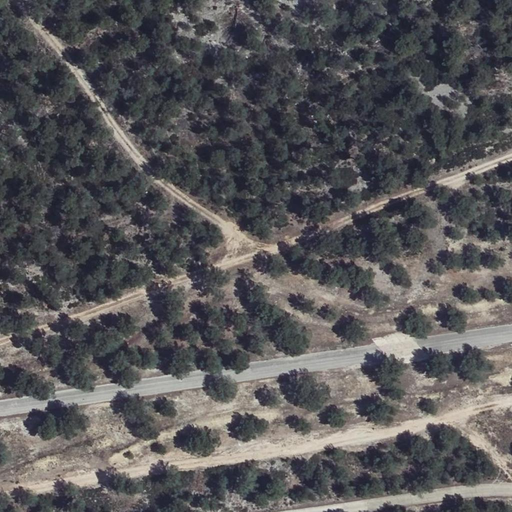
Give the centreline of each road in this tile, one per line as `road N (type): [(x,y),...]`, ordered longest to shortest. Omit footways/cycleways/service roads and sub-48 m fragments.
road 1 (track): [(0,344),(274,252),(511,157)]
road 2 (unclassified): [(0,413),(511,327)]
road 3 (track): [(0,491),(511,408)]
road 4 (track): [(19,0),(159,182),(235,229),(286,247)]
road 5 (unclassified): [(366,511),(511,488)]
